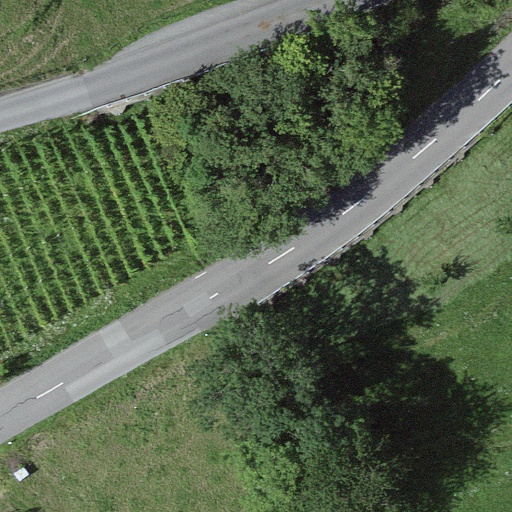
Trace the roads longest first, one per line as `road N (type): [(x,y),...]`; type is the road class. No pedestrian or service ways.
road 1 (tertiary): [(0,429),(284,264),(511,82)]
road 2 (unclassified): [(343,0),(0,117)]
